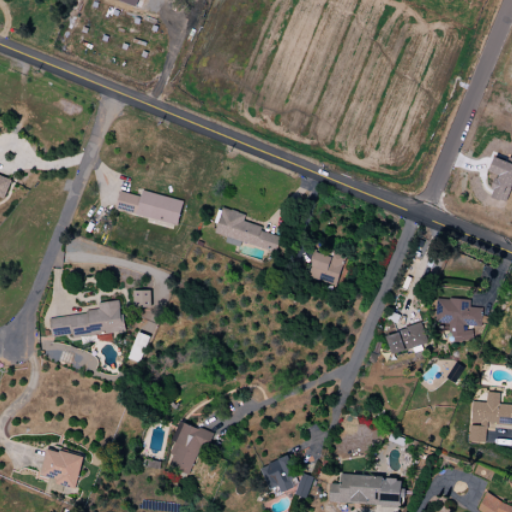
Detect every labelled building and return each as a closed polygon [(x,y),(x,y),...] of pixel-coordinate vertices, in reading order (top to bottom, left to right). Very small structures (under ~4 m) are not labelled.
[(511,186),(511,163),(494,157),(489,172),(497,175),(490,197),(506,203),(511,186)] [(0,196),(5,198),(11,179),(0,175),(0,196)] [(120,192),(115,211),(177,226),(183,201),(142,191),(140,197),(120,192)] [(280,237),(261,231),(262,227),(243,222),(245,215),(222,208),(215,234),(276,252),(280,237)] [(330,256),(314,252),(308,278),(337,284),(344,254),(331,252),(330,256)] [(134,307),(151,307),(151,291),(133,291),(134,307)] [(437,299),(436,323),(450,324),(450,340),(472,341),(472,331),(463,330),(463,326),(481,327),(482,308),(470,307),(470,300),(437,299)] [(49,318),(52,339),(123,331),(119,301),(98,303),(99,312),(49,318)] [(428,344),(423,325),(386,333),(391,353),(428,344)] [(149,336),(137,333),(129,359),(140,363),(149,336)] [(511,405),(499,404),(500,393),(487,392),(486,402),(473,402),(471,424),(470,442),(485,443),(486,424),(511,425),(511,405)] [(190,475),(200,446),(209,449),(214,433),(179,422),(172,442),(177,444),(169,468),(190,475)] [(47,448),(39,478),(75,488),(84,458),(47,448)] [(278,487),(280,493),(298,487),(288,457),(260,467),(268,490),(278,487)] [(313,477),(302,473),(294,495),(306,500),(313,477)] [(329,503),(401,506),(402,478),(341,475),(340,484),(330,484),(329,503)] [(478,511),(477,511),(511,511),(511,506),(484,496),(478,511)]
